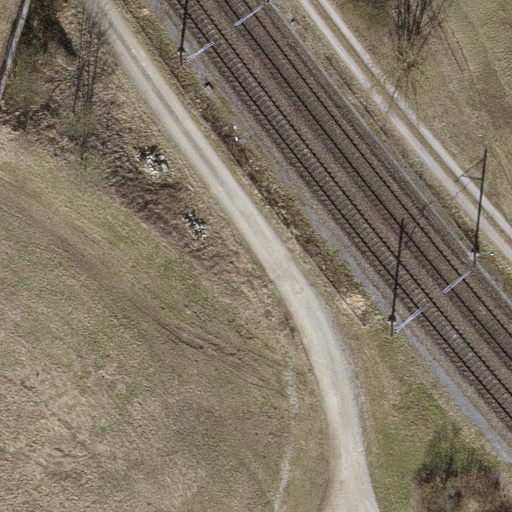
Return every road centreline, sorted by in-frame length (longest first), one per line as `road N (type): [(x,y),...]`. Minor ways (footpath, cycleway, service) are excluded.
road 1 (track): [(95,0),(316,327),(371,511)]
road 2 (trunk): [(0,390),(136,0)]
road 3 (track): [(312,0),(511,256)]
road 4 (track): [(511,196),(421,0)]
